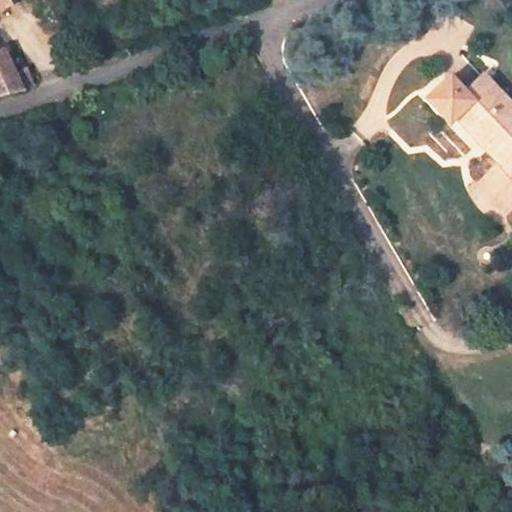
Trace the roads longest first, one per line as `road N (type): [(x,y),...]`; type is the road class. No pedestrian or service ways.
road 1 (unclassified): [(264,19),(278,69),(419,322)]
road 2 (unclassified): [(0,111),(264,19)]
